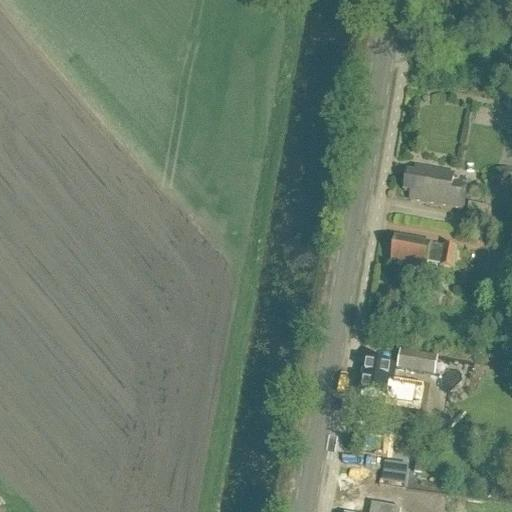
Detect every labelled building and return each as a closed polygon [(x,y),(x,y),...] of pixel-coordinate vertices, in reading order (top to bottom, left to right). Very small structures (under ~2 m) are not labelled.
[(411,196),(410,204),(463,213),(467,191),(452,188),(454,178),(416,171),(414,177),(407,176),(404,195),(411,196)] [(468,206),(465,231),(498,236),(501,221),(491,220),(492,210),(468,206)] [(454,273),(457,252),(443,250),(443,251),(396,242),(391,268),(426,275),(428,267),(440,269),(439,270),(454,273)] [(397,373),(435,380),(438,361),(400,355),(397,373)] [(362,398),(386,402),(385,405),(420,411),(424,390),(399,385),(399,382),(393,381),(394,371),(367,367),(362,398)]
